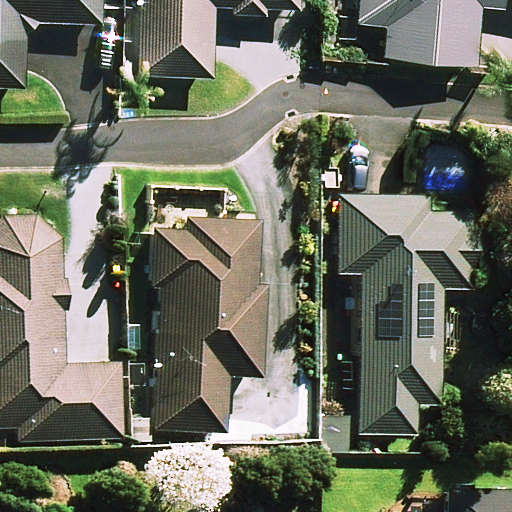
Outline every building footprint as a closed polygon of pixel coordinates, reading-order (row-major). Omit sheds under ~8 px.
[(0,0),(0,88),(23,90),(26,24),(97,27),(98,0),(0,0)] [(211,79),(212,7),(231,8),(231,16),(267,17),(267,8),(297,9),(297,0),(136,0),(135,78),(211,79)] [(511,0),(358,0),(357,26),(384,27),(382,61),(474,66),(478,0),(511,0)] [(424,204),(337,202),(335,278),(357,279),(353,438),(411,439),(412,411),(434,411),(436,294),(465,295),(467,218),(424,217),(424,204)] [(0,433),(9,433),(10,448),(115,445),(113,369),(59,371),(54,224),(0,225),(0,433)] [(256,228),(179,224),(178,238),(148,237),(145,284),(156,284),(148,434),(219,438),(222,382),(255,384),(259,304),(252,303),(256,228)] [(511,511),(511,498),(444,497),(443,511),(511,511)]
